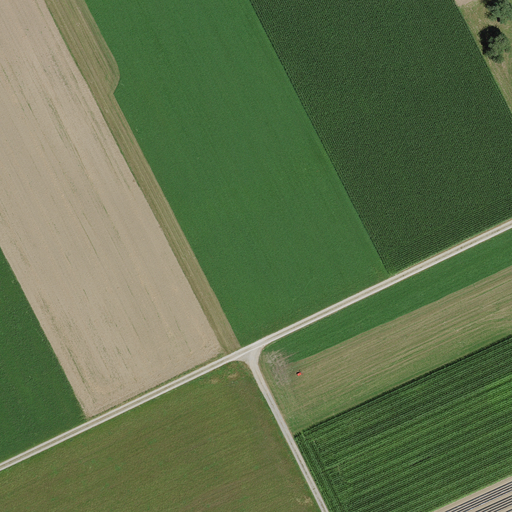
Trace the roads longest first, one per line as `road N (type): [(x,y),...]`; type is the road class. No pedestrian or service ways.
road 1 (track): [(0,470),(511,226)]
road 2 (track): [(250,349),(328,511)]
